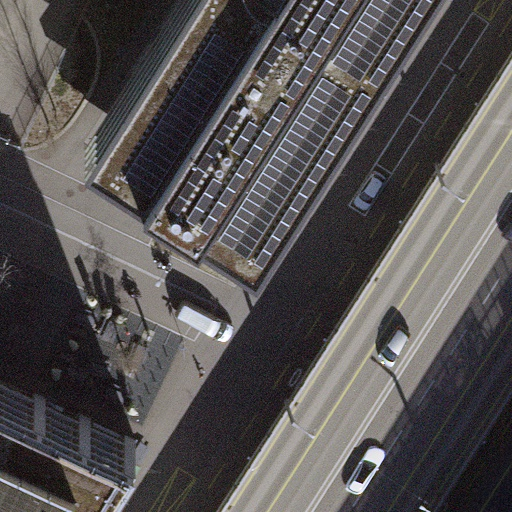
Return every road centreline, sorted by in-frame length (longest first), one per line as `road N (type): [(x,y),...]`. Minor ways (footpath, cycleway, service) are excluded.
road 1 (primary): [(511,151),(279,511)]
road 2 (tertiary): [(511,26),(299,364)]
road 3 (unclassified): [(0,225),(299,364)]
road 4 (primary): [(366,511),(511,287)]
road 5 (tertiary): [(299,364),(204,511)]
road 6 (tertiary): [(446,511),(511,411)]
